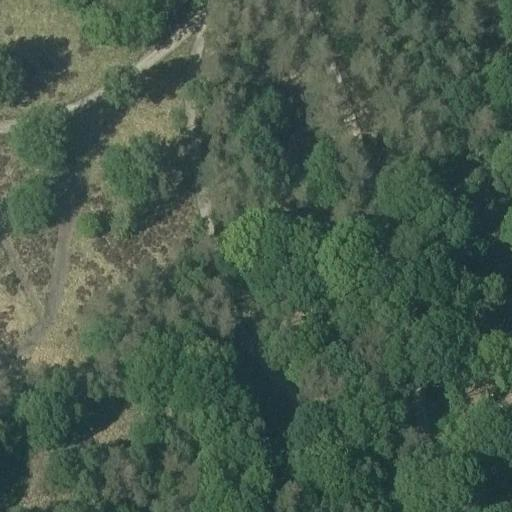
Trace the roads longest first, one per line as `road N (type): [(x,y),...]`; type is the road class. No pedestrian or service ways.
road 1 (track): [(307,0),(415,333),(439,511)]
road 2 (track): [(0,128),(71,110),(124,81),(213,0)]
